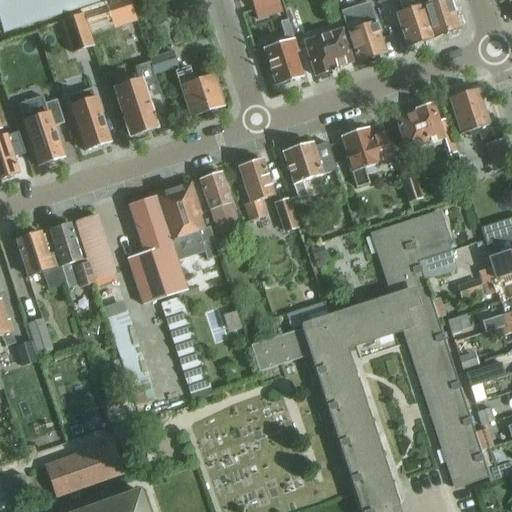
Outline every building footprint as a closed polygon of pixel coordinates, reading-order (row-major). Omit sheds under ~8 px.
[(0,0),(0,27),(2,34),(97,2),(96,0),(0,0)] [(130,0),(128,0),(106,7),(110,21),(134,13),(130,0)] [(175,0),(142,0),(146,10),(171,2),(175,0)] [(175,0),(171,2),(174,13),(190,7),(187,0),(175,0)] [(279,4),(277,0),(250,0),(254,13),(279,4)] [(406,48),(433,39),(421,0),(419,0),(422,7),(416,9),(412,0),(399,0),(404,13),(396,16),(406,48)] [(421,0),(433,39),(460,30),(449,0),(421,0)] [(353,8),(341,12),(347,31),(357,64),(385,55),(369,3),(353,8)] [(71,54),(93,46),(82,15),(60,22),(71,54)] [(275,86),(302,77),(294,54),(297,53),(287,21),(280,23),(284,37),(278,39),(280,44),(263,50),(275,86)] [(333,70),(351,64),(341,30),(303,43),(314,78),(333,72),(333,70)] [(154,75),(178,67),(172,52),(149,59),(154,75)] [(140,79),(112,89),(128,138),(157,129),(153,116),(166,112),(150,63),(137,68),(140,79)] [(190,118),(223,107),(213,75),(193,81),(189,69),(175,73),(190,118)] [(92,90),(67,98),(76,125),(74,125),(79,142),(81,141),(85,152),(110,144),(92,90)] [(481,141),(493,137),(478,91),(449,100),(461,135),(469,133),(470,137),(479,134),(481,141)] [(42,97),(18,105),(24,122),(29,140),(27,140),(33,157),(35,156),(39,168),(63,159),(53,128),(64,124),(56,101),(45,105),(42,97)] [(405,152),(444,139),(434,106),(415,112),(416,113),(395,119),(405,152)] [(0,128),(0,179),(17,173),(13,159),(25,155),(18,136),(6,140),(6,138),(1,140),(0,135),(0,133),(1,133),(0,128)] [(380,163),(394,158),(386,133),(371,138),(369,131),(342,140),(348,159),(346,160),(351,174),(352,173),(357,188),(369,184),(364,169),(380,164),(380,163)] [(503,141),(486,147),(494,173),(511,168),(503,141)] [(303,182),(337,172),(328,144),(314,149),(312,145),(284,154),(298,200),(307,197),(303,182)] [(261,200),(274,196),(263,161),(238,169),(249,203),(245,205),(250,222),(266,217),(261,200)] [(239,226),(221,174),(200,181),(209,210),(210,210),(217,233),(232,228),(239,226)] [(408,203),(422,199),(414,174),(400,178),(408,203)] [(189,185),(155,196),(156,197),(170,241),(196,232),(206,260),(217,257),(208,228),(202,230),(197,215),(199,214),(189,185)] [(186,291),(176,258),(170,241),(156,197),(128,206),(144,254),(128,259),(143,305),(186,291)] [(275,205),(283,231),(297,227),(288,200),(275,205)] [(310,356),(355,494),(361,511),(398,511),(391,491),(388,492),(384,479),(387,478),(379,455),(376,456),(372,443),(375,442),(367,419),(365,420),(360,407),(363,406),(356,383),(353,384),(349,371),(352,370),(345,349),(407,329),(411,342),(408,343),(416,366),(418,365),(426,387),(423,388),(431,414),(434,413),(438,426),(435,427),(443,450),(446,449),(450,462),(447,463),(455,485),(487,475),(490,484),(491,483),(487,470),(481,453),(475,433),(437,320),(431,301),(424,280),(419,263),(449,253),(452,253),(451,251),(449,252),(445,241),(447,240),(439,214),(376,235),(381,250),(378,251),(386,274),(388,273),(396,297),(302,328),(302,327),(300,328),(301,330),(250,347),(259,374),(310,356)] [(75,222),(89,265),(93,280),(114,273),(95,216),(75,222)] [(511,222),(482,232),(487,247),(511,238),(511,222)] [(70,223),(49,230),(60,265),(61,267),(66,284),(77,281),(80,289),(95,285),(93,280),(89,265),(87,259),(82,260),(70,223)] [(239,226),(232,228),(237,242),(247,238),(243,225),(239,226)] [(66,284),(61,267),(60,265),(55,266),(52,255),(48,256),(40,233),(15,241),(27,277),(42,272),(48,290),(66,284)] [(324,248),(312,252),(315,263),(328,258),(324,248)] [(493,266),(479,270),(484,285),(511,275),(511,250),(490,258),(493,266)] [(454,270),(449,253),(419,263),(424,280),(454,270)] [(511,299),(511,275),(484,285),(487,296),(498,292),(501,303),(511,299)] [(479,285),(458,292),(462,304),(483,297),(479,285)] [(160,304),(164,317),(185,311),(180,298),(160,304)] [(439,299),(431,301),(437,320),(445,317),(439,299)] [(496,316),(500,328),(511,324),(511,299),(501,303),(505,313),(496,316)] [(5,346),(15,343),(11,332),(12,332),(9,322),(6,322),(0,303),(0,335),(2,335),(5,346)] [(107,317),(111,330),(131,324),(127,311),(107,317)] [(164,317),(168,329),(188,323),(185,311),(164,317)] [(37,356),(53,351),(43,320),(27,325),(37,356)] [(458,320),(447,324),(451,338),(463,334),(458,320)] [(168,329),(173,342),(193,335),(188,323),(168,329)] [(111,330),(115,342),(135,336),(131,324),(111,330)] [(511,324),(500,328),(503,336),(511,333),(511,324)] [(173,342),(177,355),(197,348),(193,335),(173,342)] [(115,342),(119,355),(139,349),(135,336),(115,342)] [(22,368),(38,363),(31,342),(15,347),(22,368)] [(177,355),(181,367),(201,361),(197,348),(177,355)] [(119,355),(123,368),(143,361),(139,349),(119,355)] [(474,354),(458,360),(462,373),(478,367),(474,354)] [(123,368),(128,380),(147,374),(143,361),(123,368)] [(181,367),(185,380),(205,373),(201,361),(181,367)] [(466,375),(475,404),(486,400),(481,385),(505,377),(501,363),(466,375)] [(185,380),(189,393),(209,387),(205,373),(185,380)] [(128,380),(132,393),(151,386),(147,374),(128,380)] [(136,406),(156,400),(151,386),(132,393),(136,406)] [(491,409),(477,413),(481,426),(495,422),(491,409)] [(487,430),(475,433),(481,453),(494,448),(487,430)] [(111,442),(46,465),(57,497),(68,493),(71,500),(80,497),(78,490),(123,474),(111,442)] [(511,465),(511,462),(487,470),(491,483),(511,475),(511,465)] [(0,484),(8,506),(30,498),(22,475),(0,482),(0,484)] [(146,511),(139,491),(79,511),(146,511)]
